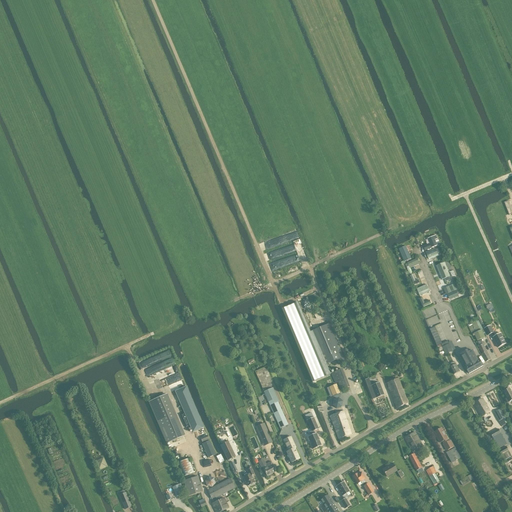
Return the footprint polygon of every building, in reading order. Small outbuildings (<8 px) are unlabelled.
[(423,246),(425,251),(437,246),(435,240),(434,236),(433,236),(428,238),(430,244),(423,246)] [(404,262),(411,259),(406,246),(399,249),(404,262)] [(429,259),(438,255),(435,249),(426,253),(424,254),(425,258),(428,257),(429,259)] [(410,268),(419,264),(417,259),(407,263),(408,263),(409,266),(410,268)] [(448,271),(445,262),(436,266),(442,280),(449,277),(449,278),(452,277),(450,272),(450,273),(449,271),(448,271)] [(416,281),(413,274),(410,276),(414,285),(420,283),(418,280),(416,281)] [(420,296),(430,291),(427,285),(417,289),(420,296)] [(450,299),(458,295),(456,291),(448,294),(450,299)] [(298,302),(281,309),(312,382),(330,374),(326,364),(324,365),(310,332),(298,302)] [(476,321),(468,325),(472,334),(474,333),(478,341),(485,337),(481,330),(480,331),(476,321)] [(341,364),(345,362),(329,324),(310,332),(324,365),(326,364),(338,359),(341,364)] [(495,336),(493,333),(494,332),(490,326),(484,329),(488,335),(491,334),(493,337),(498,348),(506,343),(501,333),(495,336)] [(430,329),(437,346),(438,346),(441,344),(442,344),(435,327),(430,329)] [(483,344),(479,346),(482,354),(486,361),(491,359),(487,351),(483,344)] [(483,366),(483,365),(480,359),(478,360),(473,351),(468,353),(467,351),(460,355),(466,366),(466,367),(469,373),(483,366)] [(349,387),(342,369),(331,374),(335,384),(338,383),(341,391),(349,387)] [(371,385),(368,378),(365,380),(373,400),(384,395),(379,383),(371,385)] [(387,383),(392,396),(396,409),(408,403),(398,379),(387,383)] [(336,384),(329,387),(333,396),(340,393),(336,384)] [(174,392),(192,431),(192,432),(204,428),(192,401),(186,387),(174,392)] [(288,425),(271,388),(263,392),(280,428),(288,425)] [(184,436),(166,395),(149,402),(167,444),(184,436)] [(336,409),(341,407),(342,402),(338,398),(333,400),(332,405),(336,409)] [(482,417),(490,412),(482,399),(474,404),(482,417)] [(502,427),(506,424),(503,419),(505,418),(500,409),(494,413),(502,427)] [(351,434),(343,411),(331,415),(338,438),(351,434)] [(310,441),(313,449),(321,446),(316,433),(315,434),(314,431),(318,429),(313,417),(307,420),(312,431),(309,432),(311,436),(308,437),(308,438),(307,438),(309,441),(310,441)] [(270,439),(264,424),(257,427),(263,442),(270,439)] [(448,442),(447,439),(442,428),(435,432),(438,438),(438,439),(440,443),(442,442),(444,444),(443,445),(446,451),(454,447),(451,441),(448,442)] [(506,443),(498,428),(490,433),(493,438),(498,448),(506,443)] [(413,452),(423,446),(415,432),(405,438),(413,452)] [(285,439),(285,437),(283,438),(283,440),(287,449),(285,449),(286,452),(291,463),(299,459),(295,448),(290,437),(285,439)] [(208,458),(215,455),(209,441),(202,444),(208,458)] [(235,457),(228,442),(221,445),(228,460),(235,457)] [(504,459),(511,455),(506,446),(499,450),(504,459)] [(451,462),(460,457),(454,448),(445,452),(451,462)] [(417,471),(422,468),(415,455),(414,454),(409,457),(417,471)] [(188,457),(178,461),(183,476),(193,472),(188,457)] [(99,471),(108,467),(104,458),(95,462),(99,471)] [(265,464),(263,459),(258,462),(261,468),(262,467),(267,476),(275,472),(272,467),(273,466),(271,462),(265,464)] [(387,477),(397,471),(392,463),(382,469),(387,477)] [(426,470),(434,485),(436,483),(439,482),(434,474),(436,472),(433,466),(426,470)] [(251,468),(247,470),(249,474),(243,477),(248,486),(255,483),(251,475),(254,474),(251,468)] [(364,480),(366,479),(362,472),(357,475),(357,474),(353,476),(358,484),(361,482),(362,484),(365,482),(364,480)] [(471,474),(470,475),(460,481),(462,485),(473,479),(471,474)] [(198,476),(192,478),(183,481),(188,496),(192,495),(203,492),(198,476)] [(220,495),(235,488),(230,478),(207,490),(212,500),(212,499),(214,503),(212,504),(216,511),(220,511),(229,508),(224,498),(222,499),(220,495)] [(348,499),(346,494),(349,492),(343,482),(336,486),(342,496),(344,499),(345,498),(346,500),(348,499)] [(373,492),(368,483),(363,485),(369,495),(373,492)] [(176,497),(182,494),(178,485),(173,487),(176,497)] [(126,493),(119,496),(125,509),(132,507),(126,493)] [(326,509),(333,504),(328,495),(320,500),(324,506),(321,509),(323,511),(325,511),(327,511),(326,509)] [(346,500),(345,498),(344,499),(340,501),(345,509),(350,506),(346,500)]
